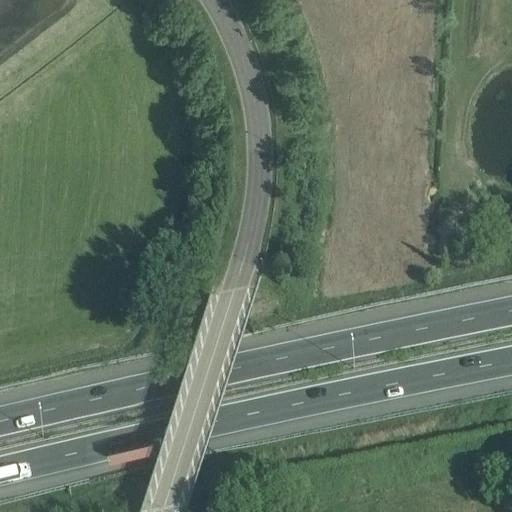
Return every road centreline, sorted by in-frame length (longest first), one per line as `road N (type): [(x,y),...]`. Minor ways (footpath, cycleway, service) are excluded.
road 1 (secondary): [(160,511),(250,233),(260,171),(244,64),(212,0)]
road 2 (motorway): [(0,472),(511,361)]
road 3 (motorway): [(511,309),(0,420)]
